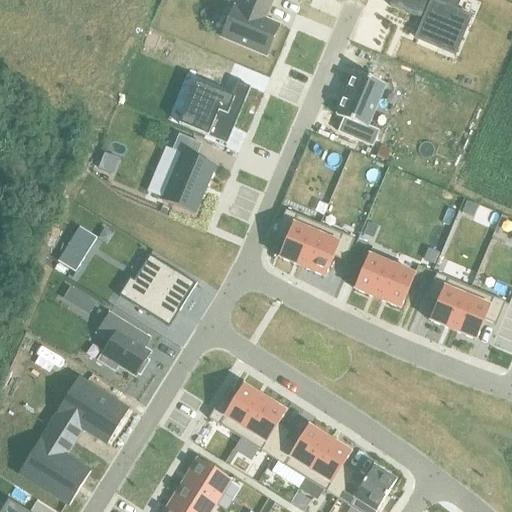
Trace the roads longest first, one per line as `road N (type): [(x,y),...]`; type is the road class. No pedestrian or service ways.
road 1 (residential): [(242,271),(511,391)]
road 2 (residential): [(242,271),(353,11)]
road 3 (residential): [(435,477),(208,330)]
road 4 (residential): [(92,511),(208,330)]
